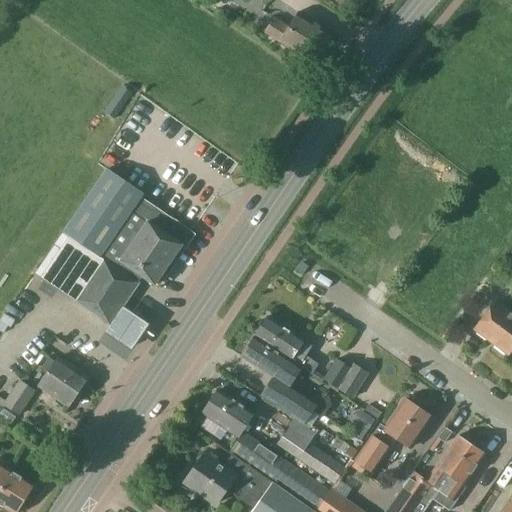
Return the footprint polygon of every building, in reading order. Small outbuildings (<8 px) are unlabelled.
[(332,33),(299,12),(289,27),(276,19),(266,34),(279,42),(313,63),(332,33)] [(75,300),(110,325),(122,307),(143,276),(155,284),(190,233),(141,200),(144,194),(107,169),(63,232),(55,244),(55,245),(35,274),(75,300)] [(511,313),(497,302),(476,330),(511,355),(511,353),(511,313)] [(124,307),(107,333),(133,351),(150,325),(124,307)] [(291,359),(302,366),(313,374),(319,365),(297,350),(304,340),(269,317),(256,336),(291,359)] [(256,336),(243,355),(276,377),(289,386),(302,366),(291,359),(256,336)] [(68,406),(88,378),(59,358),(39,386),(68,406)] [(351,367),(339,358),(324,381),(338,390),(339,389),(353,368),(351,367)] [(351,367),(353,368),(339,389),(353,398),(369,373),(354,363),(351,367)] [(18,414),(35,391),(22,381),(5,404),(18,414)] [(288,387),(276,405),(297,419),(304,424),(305,421),(313,411),(316,406),(317,404),(289,386),(288,387)] [(238,436),(252,413),(218,391),(204,414),(238,436)] [(433,417),(404,396),(385,426),(380,423),(355,460),(373,473),(395,440),(411,449),(433,417)] [(259,402),(254,411),(281,426),(285,417),(259,402)] [(366,433),(375,420),(362,411),(353,424),(366,433)] [(316,432),(304,424),(297,419),(279,445),(336,483),(346,470),(308,444),(316,432)] [(272,484),(311,511),(317,511),(330,493),(245,435),(231,456),(272,484)] [(339,435),(333,443),(353,456),(358,448),(339,435)] [(448,477),(471,446),(458,437),(432,472),(437,475),(431,484),(415,473),(388,511),(423,511),(433,499),(431,498),(447,477),(448,477)] [(433,499),(449,511),(466,487),(462,484),(484,456),(471,446),(448,477),(447,477),(431,498),(433,499)] [(311,511),(272,484),(231,456),(223,467),(204,454),(184,483),(217,505),(227,489),(254,507),(250,511),(311,511)] [(0,504),(12,511),(16,511),(34,485),(0,464),(0,504)] [(330,493),(317,511),(365,511),(333,489),(330,493)] [(511,511),(511,495),(501,511),(500,511),(511,511)]
